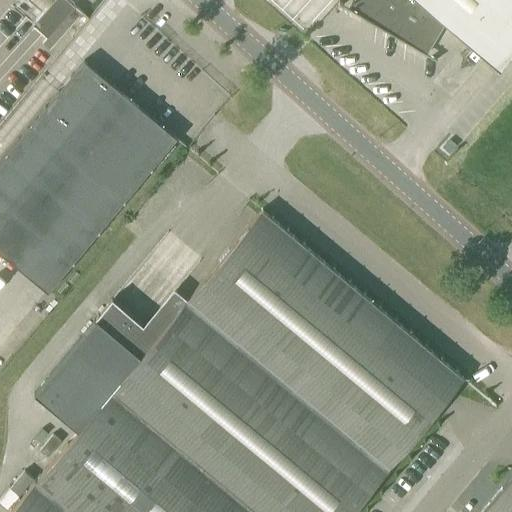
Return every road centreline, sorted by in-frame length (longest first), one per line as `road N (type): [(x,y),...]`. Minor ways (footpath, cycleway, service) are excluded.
road 1 (tertiary): [(511,284),(196,0)]
road 2 (residential): [(428,511),(511,412)]
